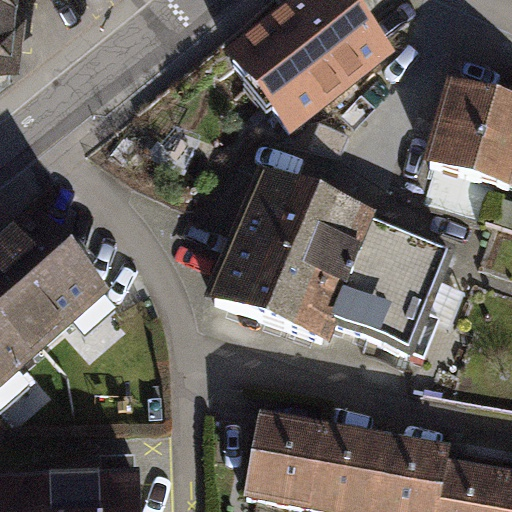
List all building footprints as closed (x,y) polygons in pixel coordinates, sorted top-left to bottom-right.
[(0,0),(0,77),(10,70),(18,0),(0,0)] [(347,0),(300,0),(228,57),(293,140),(395,61),(347,0)] [(511,108),(444,89),(421,172),(509,197),(511,185),(511,108)] [(409,358),(451,258),(269,182),(217,306),(321,350),(331,326),(409,358)] [(0,396),(111,298),(36,211),(0,242),(0,396)] [(315,511),(331,430),(263,418),(247,505),(285,511),(315,511)] [(378,511),(391,441),(331,430),(315,511),(378,511)] [(451,452),(391,441),(378,511),(439,511),(448,464),(451,452)] [(505,511),(511,479),(511,475),(448,464),(439,511),(505,511)] [(67,481),(0,482),(0,511),(146,511),(145,478),(67,481)]
